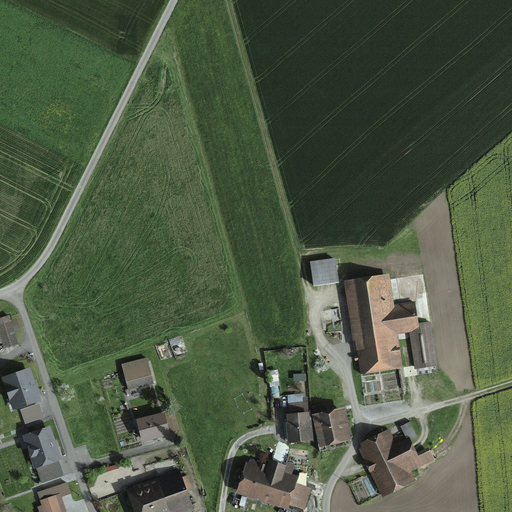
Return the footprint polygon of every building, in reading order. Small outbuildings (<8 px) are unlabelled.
[(311,265),(314,287),(337,284),(334,262),(311,265)] [(385,281),(349,286),(362,373),(398,367),(393,332),(408,329),(415,328),(412,307),(389,310),(385,281)] [(10,319),(0,321),(0,348),(0,350),(18,344),(10,319)] [(408,329),(414,369),(436,366),(430,326),(415,328),(408,329)] [(125,369),(130,389),(151,383),(146,364),(125,369)] [(2,380),(12,410),(39,401),(29,371),(2,380)] [(342,413),(315,418),(320,444),(347,438),(342,413)] [(306,417),(287,418),(289,442),(308,440),(306,417)] [(160,418),(138,425),(143,441),(165,435),(160,418)] [(60,458),(50,427),(24,436),(34,467),(60,458)] [(388,437),(363,448),(383,497),(412,485),(407,472),(432,462),(428,451),(413,457),(408,443),(393,449),(388,437)] [(250,466),(242,489),(280,502),(281,499),(294,504),(300,487),(287,483),(288,479),(276,475),(278,470),(267,466),(265,472),(250,466)] [(181,479),(135,496),(140,511),(158,511),(189,501),(181,479)] [(36,496),(40,511),(60,511),(57,500),(69,496),(66,486),(36,496)]
